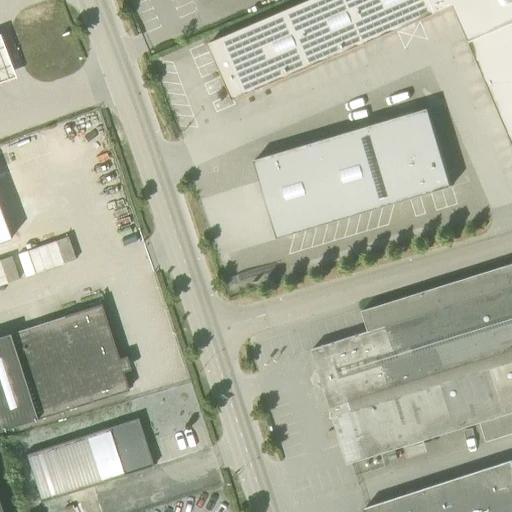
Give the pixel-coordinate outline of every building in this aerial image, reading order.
[(511,0),(312,0),(209,44),(233,100),(454,6),(511,141),(511,0)] [(0,30),(0,29),(0,76),(15,71),(0,30)] [(254,160),(260,181),(277,239),(282,237),(294,234),(452,187),(429,108),(254,160)] [(487,442),(511,433),(511,264),(363,311),(369,332),(312,349),(318,369),(317,370),(315,372),(314,374),(314,376),(314,377),(314,380),(315,381),(315,383),(317,385),(318,386),(320,387),(322,388),(324,388),(348,464),(481,423),(487,442)] [(0,337),(0,430),(128,390),(101,305),(0,337)] [(26,455),(42,502),(153,466),(138,419),(26,455)] [(511,511),(511,460),(365,508),(366,511),(511,511)]
